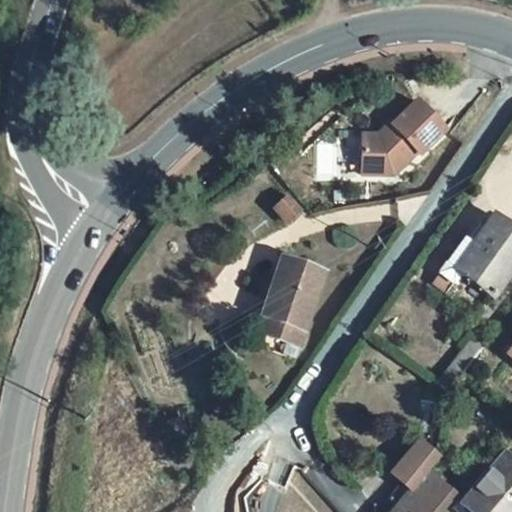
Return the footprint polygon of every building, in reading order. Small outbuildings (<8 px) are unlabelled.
[(362,138),(363,177),(384,177),(389,171),(399,171),(417,153),(420,156),(445,131),(417,103),(393,127),(390,125),(377,137),(362,138)] [(511,272),(511,229),(495,217),(474,244),(465,238),(446,263),(461,273),(494,297),(511,272)] [(264,319),(262,319),(256,334),(299,348),(324,272),(282,259),(277,274),(271,272),(262,300),(270,302),(264,319)] [(461,273),(446,263),(439,273),(453,284),(461,273)] [(256,317),(262,319),(264,319),(270,302),(262,300),(256,317)] [(475,339),(438,384),(449,393),(449,391),(464,372),(485,347),(475,339)] [(511,411),(511,410),(503,421),(511,427),(511,411)] [(435,511),(453,490),(431,473),(430,471),(428,470),(434,462),(415,446),(390,478),(409,493),(408,495),(400,489),(386,505),(394,511),(393,511),(435,511)] [(470,511),(511,511),(511,460),(506,456),(491,473),(486,470),(459,502),(470,511)] [(470,511),(459,502),(455,507),(460,511),(470,511)]
